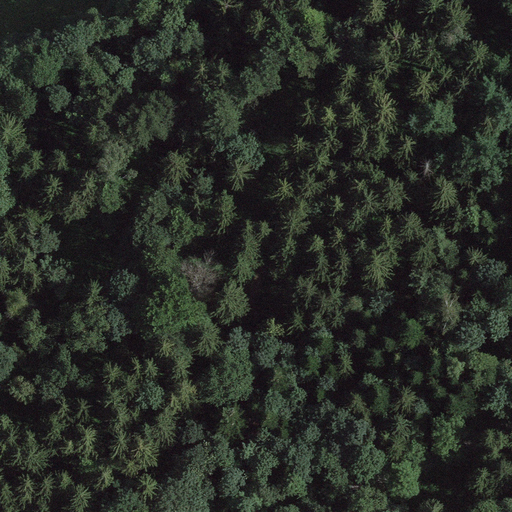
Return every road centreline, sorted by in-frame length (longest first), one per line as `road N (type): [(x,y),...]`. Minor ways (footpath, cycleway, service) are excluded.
road 1 (track): [(204,0),(0,77)]
road 2 (track): [(313,511),(511,425)]
